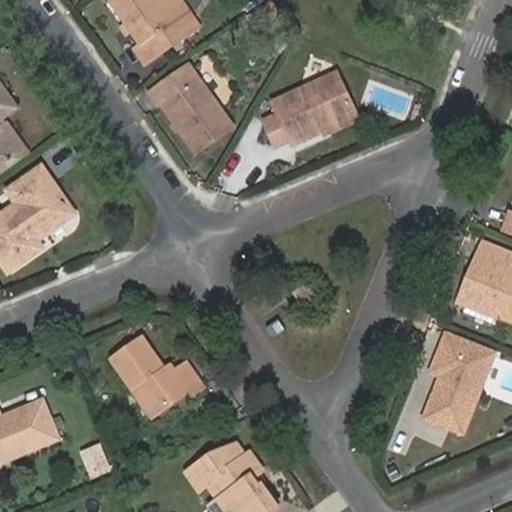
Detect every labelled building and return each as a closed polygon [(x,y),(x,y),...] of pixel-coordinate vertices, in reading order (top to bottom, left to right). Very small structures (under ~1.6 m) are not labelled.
[(185,19),(172,0),(109,0),(126,27),(133,23),(137,27),(130,33),(139,46),(135,49),(145,65),(168,49),(160,36),(185,19)] [(180,0),(172,0),(185,19),(160,36),(168,49),(200,29),(180,0)] [(263,28),(278,18),(269,6),(255,16),(263,28)] [(126,27),(130,33),(137,27),(133,23),(126,27)] [(162,105),(176,125),(184,137),(197,155),(232,128),(187,69),(153,94),(162,105)] [(322,128),(354,112),(336,74),(273,105),(278,116),(264,123),(276,148),(290,141),(292,146),(323,132),(322,128)] [(0,131),(0,119),(1,118),(16,108),(0,85),(0,172),(20,158),(0,131)] [(157,108),(162,105),(153,94),(149,96),(157,108)] [(358,120),(354,112),(322,128),(323,132),(326,136),(358,120)] [(27,152),(1,118),(0,119),(0,131),(20,158),(27,152)] [(184,137),(176,125),(171,127),(181,140),(184,137)] [(26,199),(19,205),(0,217),(0,259),(9,273),(40,250),(36,243),(32,239),(38,234),(41,239),(74,214),(61,197),(41,169),(17,186),(26,199)] [(9,191),(19,205),(26,199),(17,186),(9,191)] [(36,243),(41,239),(38,234),(32,239),(36,243)] [(504,313),(511,315),(511,265),(511,266),(511,264),(511,248),(486,238),(480,254),(487,257),(472,297),(505,310),(504,313)] [(505,310),(472,297),(487,257),(480,254),(471,275),(463,296),(504,313),(505,310)] [(308,283),(295,292),(305,307),(317,298),(308,283)] [(431,371),(442,376),(446,377),(442,387),(438,386),(426,418),(464,433),(495,353),(446,333),(431,371)] [(111,359),(133,388),(139,385),(158,412),(187,392),(191,396),(204,387),(185,362),(174,370),(169,375),(163,368),(141,337),(111,359)] [(168,363),(163,368),(169,375),(174,370),(168,363)] [(139,385),(133,388),(153,416),(158,412),(139,385)] [(3,425),(1,420),(0,417),(0,464),(58,439),(43,403),(11,416),(14,421),(3,425)] [(11,416),(1,420),(3,425),(14,421),(11,416)] [(211,456),(186,473),(198,491),(207,485),(218,500),(209,506),(213,511),(272,511),(277,509),(261,486),(257,488),(250,480),(257,474),(261,472),(248,454),(244,457),(236,446),(211,456)] [(264,484),(257,474),(250,480),(257,488),(261,486),(264,484)]
